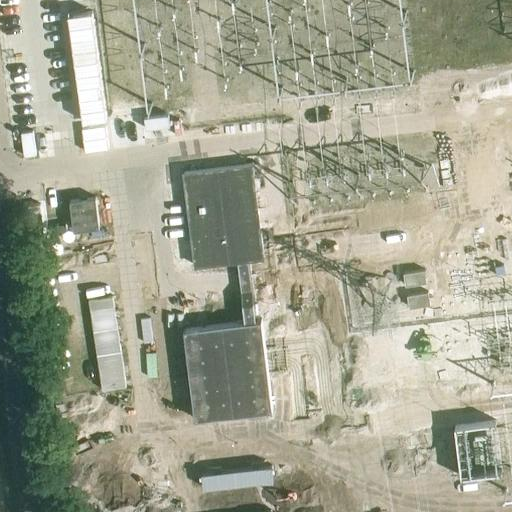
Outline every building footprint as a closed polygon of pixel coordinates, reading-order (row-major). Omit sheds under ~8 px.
[(27,0),(3,0),(4,13),(28,12),(27,0)] [(182,332),(194,426),(274,416),(263,322),(258,323),(250,261),(265,259),(253,163),(183,172),(195,268),(238,263),(245,325),(182,332)] [(70,201),(74,231),(100,227),(96,198),(70,201)] [(425,270),(404,273),(406,286),(427,282),(425,270)] [(428,292),(407,295),(409,308),(430,304),(428,292)] [(264,455),(209,462),(210,474),(266,468),(264,455)]
